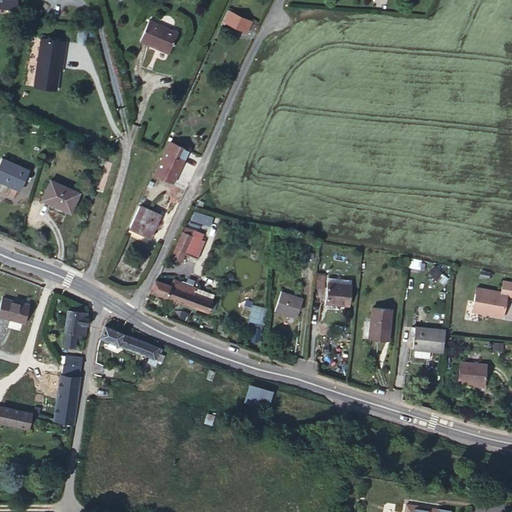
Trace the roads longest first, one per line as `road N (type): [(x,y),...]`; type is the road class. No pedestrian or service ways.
road 1 (secondary): [(511,444),(249,367),(130,315)]
road 2 (residential): [(276,0),(130,315)]
road 3 (residential): [(106,300),(63,492),(73,511)]
